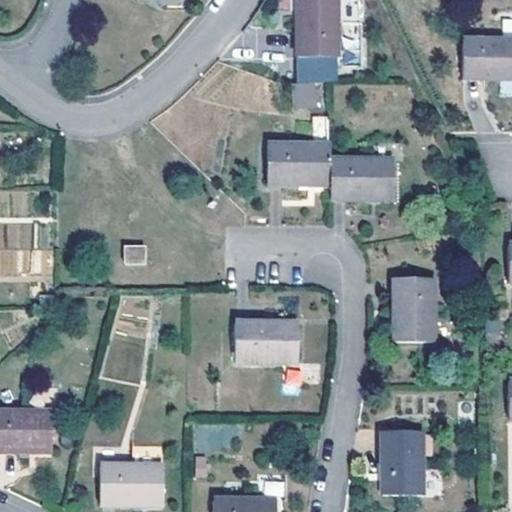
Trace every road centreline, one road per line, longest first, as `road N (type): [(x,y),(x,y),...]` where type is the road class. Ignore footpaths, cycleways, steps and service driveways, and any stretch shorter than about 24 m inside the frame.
road 1 (residential): [(242,0),(162,90),(97,123),(76,122),(12,86)]
road 2 (residential): [(331,511),(355,287)]
